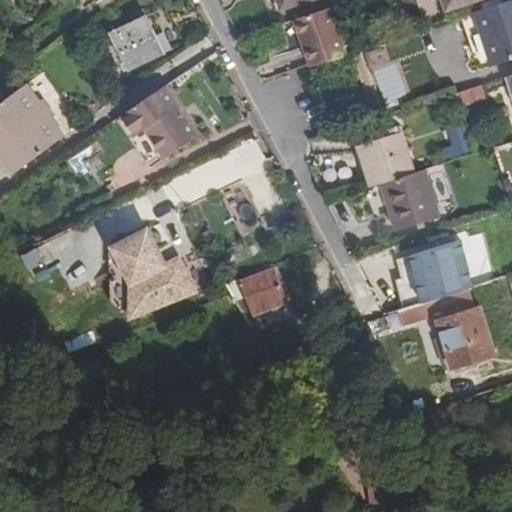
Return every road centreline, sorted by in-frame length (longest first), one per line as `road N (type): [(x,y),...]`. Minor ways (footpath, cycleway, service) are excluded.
road 1 (residential): [(361,307),(210,0)]
road 2 (unknown): [(225,27),(0,190)]
road 3 (unknown): [(276,124),(63,257)]
